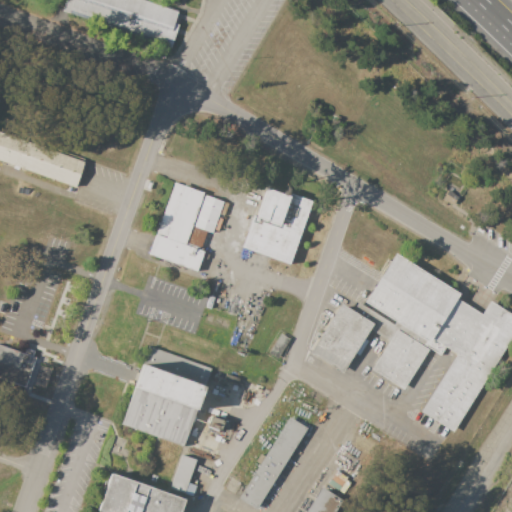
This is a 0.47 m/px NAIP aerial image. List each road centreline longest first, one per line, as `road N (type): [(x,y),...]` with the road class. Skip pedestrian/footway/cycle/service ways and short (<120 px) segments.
road 1 (residential): [(185,98),(155,142),(22,511)]
road 2 (residential): [(185,98),(209,100),(511,278)]
road 3 (residential): [(354,185),(291,368),(196,511)]
road 4 (residential): [(0,12),(157,69),(185,98)]
road 5 (tertiary): [(511,112),(395,0)]
